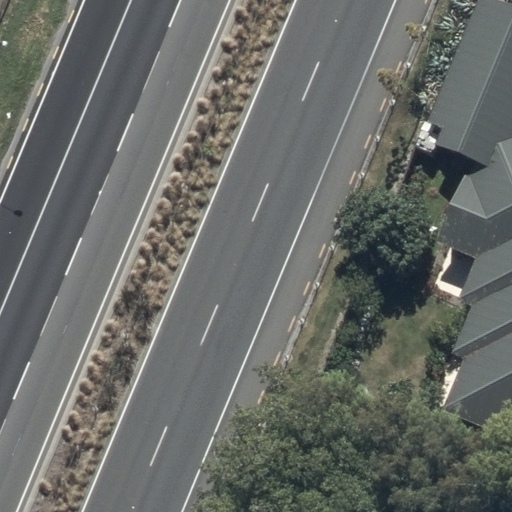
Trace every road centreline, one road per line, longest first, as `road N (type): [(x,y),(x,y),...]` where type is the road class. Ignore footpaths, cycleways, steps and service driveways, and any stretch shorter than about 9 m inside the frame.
road 1 (trunk): [(347,0),(134,511)]
road 2 (trunk): [(0,425),(179,0)]
